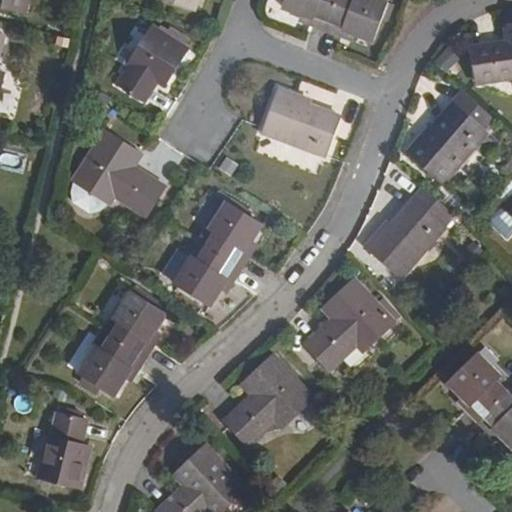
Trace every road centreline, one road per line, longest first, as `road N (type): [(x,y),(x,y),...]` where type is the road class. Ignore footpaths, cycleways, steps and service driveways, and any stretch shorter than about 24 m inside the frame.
road 1 (residential): [(109,511),(151,421),(278,304),(342,227),(394,97)]
road 2 (residential): [(238,36),(394,97)]
road 3 (residential): [(394,97),(428,31),(477,0)]
road 4 (residential): [(175,143),(238,36)]
